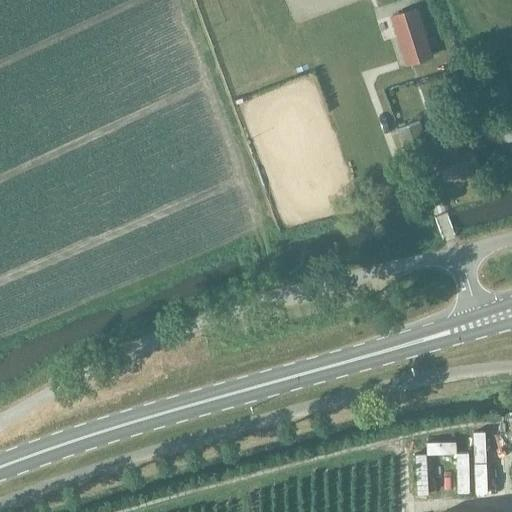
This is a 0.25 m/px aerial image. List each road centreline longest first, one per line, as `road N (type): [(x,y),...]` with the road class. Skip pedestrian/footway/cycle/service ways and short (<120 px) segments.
road 1 (secondary): [(0,468),(480,323)]
road 2 (unclassified): [(0,425),(104,362),(202,323),(297,290),(457,256)]
